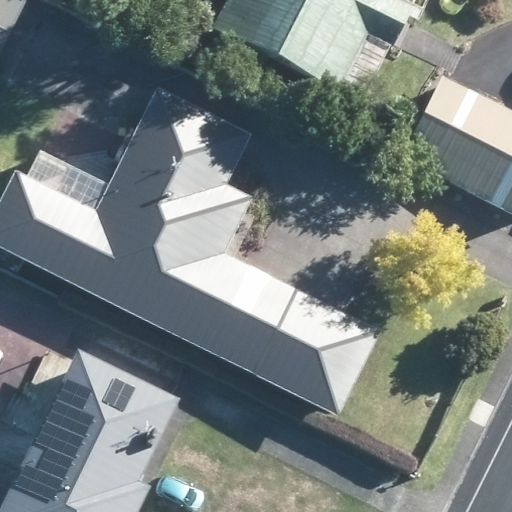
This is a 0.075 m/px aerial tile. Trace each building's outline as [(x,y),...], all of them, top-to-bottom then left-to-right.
[(0,0),(0,23),(11,0),(0,0)] [(375,46),(380,39),(393,14),(396,8),(381,0),(212,0),(196,30),(321,95),(353,35),(375,46)] [(511,117),(433,78),(391,162),(511,221),(511,117)] [(213,187),(232,147),(237,138),(144,91),(96,186),(33,155),(26,152),(12,179),(1,172),(0,173),(0,257),(323,420),(366,333),(339,319),(228,264),(211,255),(239,199),(213,187)] [(0,462),(9,467),(0,486),(0,511),(121,511),(131,493),(133,489),(124,484),(142,447),(166,400),(65,351),(61,357),(38,346),(29,362),(36,366),(20,398),(0,387),(0,462)]
